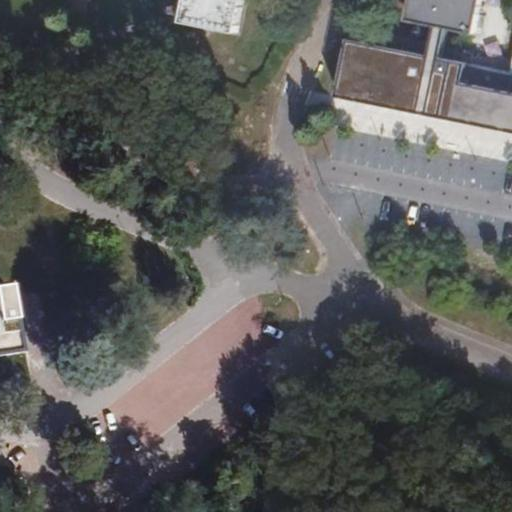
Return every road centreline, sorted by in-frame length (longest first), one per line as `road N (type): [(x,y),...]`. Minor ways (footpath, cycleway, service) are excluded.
road 1 (residential): [(0,446),(65,437),(255,269)]
road 2 (residential): [(0,145),(18,162),(255,269)]
road 3 (residential): [(255,269),(511,371)]
